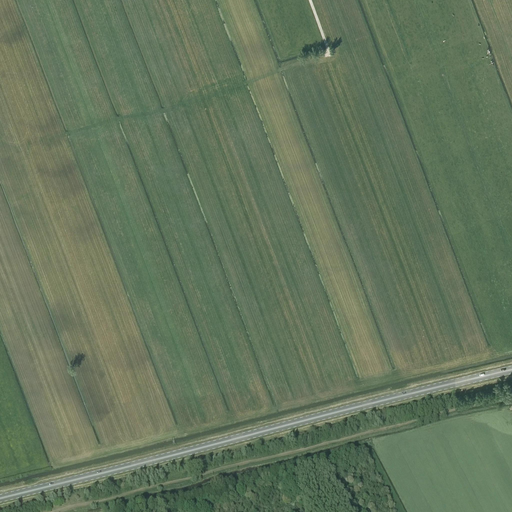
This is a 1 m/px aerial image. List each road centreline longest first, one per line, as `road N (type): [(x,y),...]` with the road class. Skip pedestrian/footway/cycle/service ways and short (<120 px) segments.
road 1 (primary): [(511,372),(0,499)]
road 2 (track): [(110,511),(362,446),(397,511)]
